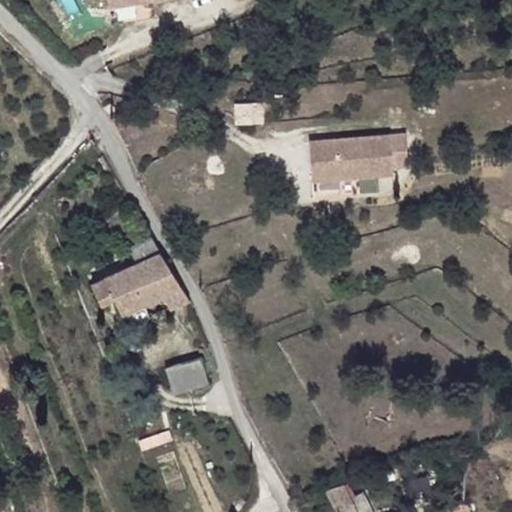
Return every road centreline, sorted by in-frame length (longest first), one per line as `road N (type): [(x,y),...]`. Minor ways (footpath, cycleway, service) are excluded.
road 1 (unclassified): [(294,511),(240,419),(196,297),(96,113)]
road 2 (residential): [(96,113),(0,222)]
road 3 (unclassified): [(96,113),(0,19)]
